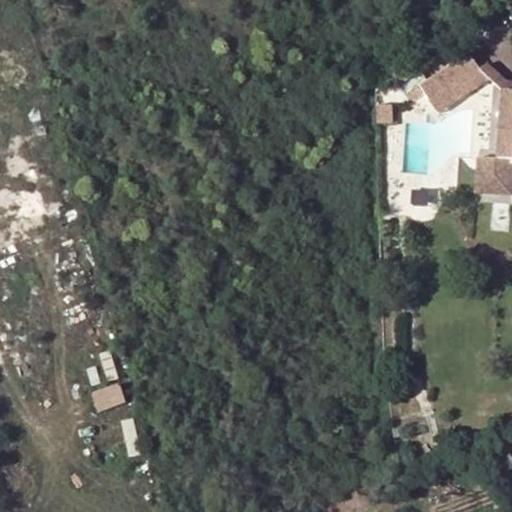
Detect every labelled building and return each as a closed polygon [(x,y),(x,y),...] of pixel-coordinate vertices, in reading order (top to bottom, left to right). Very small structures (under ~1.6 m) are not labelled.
[(386,38),(386,27),(375,28),(375,38),(386,38)] [(482,71),(483,70),(473,56),(423,89),(443,118),(494,82),(482,71)] [(494,82),(504,93),(511,93),(511,83),(510,82),(492,65),(483,70),(482,71),(494,82)] [(511,195),(511,93),(504,93),(499,158),(484,157),(482,193),(496,194),(511,195)] [(120,385),(90,394),(97,414),(126,406),(120,385)] [(493,463),(498,476),(511,470),(511,457),(511,456),(493,463)]
